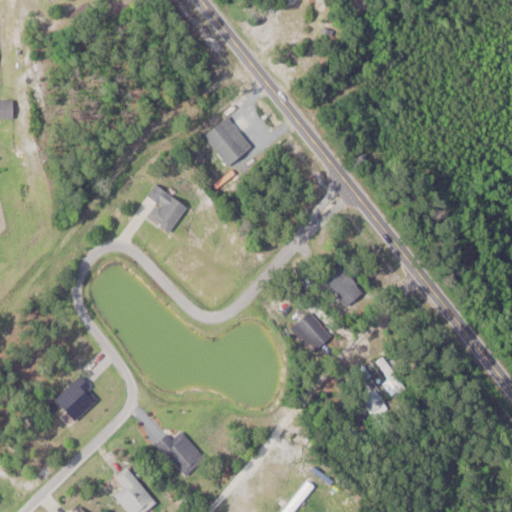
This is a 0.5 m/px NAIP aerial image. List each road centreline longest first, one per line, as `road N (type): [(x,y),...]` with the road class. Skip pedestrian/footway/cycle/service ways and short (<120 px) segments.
road 1 (residential): [(347,186),(226,316),(192,310),(123,247),(98,256),(77,285),(74,309),(131,391),(133,408),(25,511)]
road 2 (tertiary): [(511,392),(196,0)]
road 3 (residential): [(401,254),(272,433),(200,511)]
